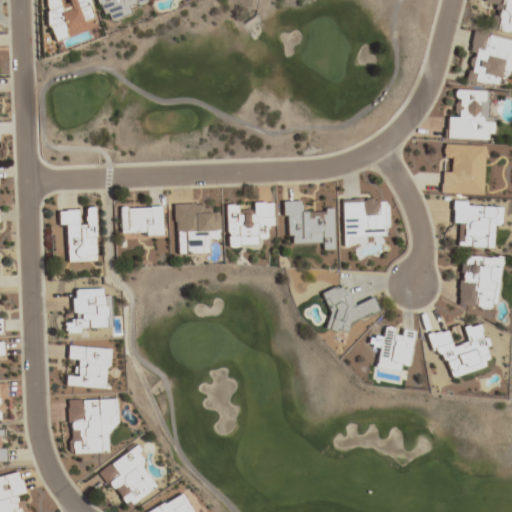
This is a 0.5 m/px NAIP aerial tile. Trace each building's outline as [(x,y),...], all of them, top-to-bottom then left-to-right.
[(89,0),(39,0),(54,49),(99,37),(89,0)] [(95,0),(103,23),(129,15),(126,6),(144,0),(143,0),(95,0)] [(511,0),(481,0),(481,2),(492,5),(487,29),(511,34),(511,0)] [(511,38),(470,32),(463,83),(505,89),(511,42),(511,38)] [(444,138),(486,140),(488,91),(455,89),(454,115),(445,115),(444,138)] [(481,194),(483,145),(441,144),(441,159),(449,159),(449,172),(439,171),(439,193),(481,194)] [(340,236),(386,236),(386,203),(375,204),(375,197),(340,198),(340,236)] [(291,242),(322,241),(322,250),(332,249),(332,209),(301,210),(301,200),(281,201),(281,235),(291,235),(291,242)] [(207,202),(172,203),(174,255),(207,254),(207,243),(218,243),(218,211),(207,212),(207,202)] [(224,249),(263,248),(263,230),(272,230),(271,202),(251,202),(251,212),(235,212),(235,203),(223,203),(224,249)] [(491,249),(492,227),(498,227),(499,204),(450,202),(449,224),(458,224),(457,247),(491,249)] [(117,206),(118,236),(161,236),(160,206),(117,206)] [(94,262),(93,208),(83,208),(84,219),(76,219),(76,209),(56,209),(56,227),(64,227),(64,262),(94,262)] [(454,306),(493,311),(499,258),(460,254),(454,306)] [(331,331),(378,314),(372,298),(351,305),(343,284),(317,293),(331,331)] [(108,297),(101,297),(101,288),(70,289),(70,322),(62,322),(62,333),(85,333),(85,329),(109,329),(108,297)] [(449,379),(490,365),(475,323),(461,327),(466,341),(451,346),(445,328),(424,335),(431,355),(440,351),(449,379)] [(374,368),(397,371),(398,364),(408,366),(413,331),(381,326),(374,368)] [(108,348),(66,345),(65,361),(74,362),(73,376),(63,376),(63,386),(106,389),(108,348)] [(66,399),(67,454),(106,453),(105,431),(115,430),(114,398),(66,399)] [(158,486),(131,447),(96,471),(123,510),(158,486)] [(23,494),(18,472),(0,477),(0,511),(21,511),(17,496),(23,494)] [(141,511),(190,511),(182,493),(141,511)]
